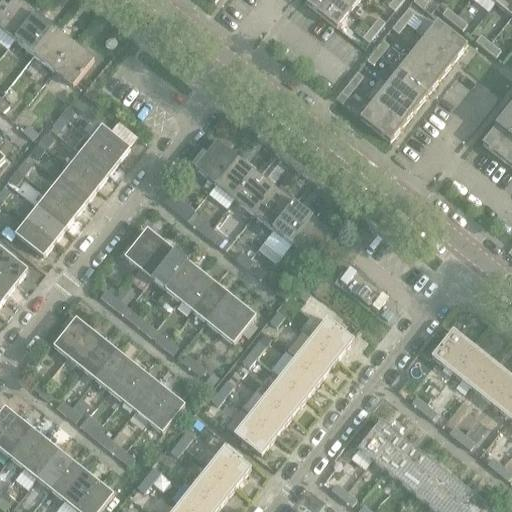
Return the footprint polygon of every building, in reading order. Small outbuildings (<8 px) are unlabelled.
[(0,0),(0,24),(18,2),(15,0),(0,0)] [(351,15),(332,0),(313,0),(308,8),(338,31),(351,15)] [(362,0),(332,0),(351,15),(362,0)] [(395,14),(403,4),(397,0),(396,0),(389,9),(395,14)] [(429,7),(420,0),(418,0),(414,5),(424,13),(429,7)] [(511,18),(511,0),(501,0),(497,6),(511,18)] [(0,31),(16,44),(37,17),(18,2),(0,24),(0,31)] [(458,20),(448,11),(443,18),(453,26),(458,20)] [(407,27),(415,17),(409,12),(401,22),(407,27)] [(35,59),(56,32),(37,17),(16,44),(35,59)] [(468,28),(458,20),(453,26),(463,34),(468,28)] [(378,36),(386,26),(379,21),(371,31),(378,36)] [(399,37),(407,27),(401,22),(393,32),(399,37)] [(468,49),(438,25),(425,41),(455,65),(468,49)] [(369,46),(378,36),(371,31),(363,41),(369,46)] [(54,74),(75,48),(56,32),(35,59),(54,74)] [(492,46),(482,38),(476,45),(487,53),(492,46)] [(455,65),(425,41),(413,57),(443,81),(455,65)] [(382,59),(390,49),(384,44),(376,54),(382,59)] [(502,55),(492,46),(487,53),(497,61),(502,55)] [(74,90),(95,63),(75,48),(54,74),(74,90)] [(443,81),(413,57),(406,51),(392,68),(399,74),(430,97),(443,81)] [(374,69),(382,59),(376,54),(367,64),(374,69)] [(430,97),(399,74),(387,89),(417,113),(430,97)] [(356,91),(364,81),(358,76),(350,86),(356,91)] [(417,113),(387,89),(381,83),(367,100),(374,106),(404,130),(417,113)] [(348,101),(356,91),(350,86),(342,96),(348,101)] [(8,109),(1,101),(0,101),(0,113),(2,115),(8,109)] [(404,130),(374,106),(361,122),(391,146),(404,130)] [(68,125),(75,115),(69,110),(61,119),(68,125)] [(511,117),(509,115),(497,130),(511,142),(511,117)] [(61,134),(68,125),(61,119),(54,129),(61,134)] [(39,138),(30,129),(24,136),(33,144),(39,138)] [(131,152),(103,130),(92,144),(120,166),(131,152)] [(511,142),(497,130),(483,147),(511,170),(511,142)] [(46,152),(54,143),(47,137),(40,146),(46,152)] [(120,166),(92,144),(81,157),(109,180),(120,166)] [(39,161),(46,152),(40,146),(32,156),(39,161)] [(216,188),(237,162),(218,146),(209,157),(203,152),(191,166),(197,171),(197,173),(216,188)] [(109,180),(81,157),(70,171),(98,193),(109,180)] [(235,204),(256,177),(237,162),(216,188),(235,204)] [(25,179),(32,170),(26,164),(18,173),(25,179)] [(98,193),(70,171),(59,184),(88,207),(98,193)] [(17,188),(25,179),(18,173),(11,183),(17,188)] [(254,219),(276,192),(256,177),(235,204),(254,219)] [(88,207),(59,184),(49,198),(77,221),(88,207)] [(0,202),(4,206),(11,197),(4,191),(0,196),(0,202)] [(274,234),(295,208),(276,192),(254,219),(274,234)] [(195,214),(171,195),(163,204),(178,216),(187,224),(195,214)] [(77,221),(49,198),(38,211),(66,234),(77,221)] [(293,250),(314,223),(295,208),(274,234),(293,250)] [(66,234),(38,211),(27,225),(55,247),(66,234)] [(313,265),(334,239),(314,223),(293,250),(313,265)] [(55,247),(27,225),(16,238),(44,261),(55,247)] [(213,233),(203,225),(198,232),(207,240),(213,233)] [(222,240),(213,233),(207,240),(217,247),(222,240)] [(140,273),(162,245),(148,234),(126,262),(140,273)] [(153,284),(176,256),(162,245),(140,273),(153,284)] [(29,274),(1,252),(0,252),(0,274),(18,288),(29,274)] [(166,295),(189,266),(176,256),(153,284),(166,295)] [(251,264),(242,256),(236,263),(246,270),(251,264)] [(260,271),(251,264),(246,270),(255,278),(260,271)] [(180,305),(202,277),(189,266),(166,295),(180,305)] [(18,288),(0,274),(0,296),(7,301),(18,288)] [(193,316),(216,288),(202,277),(180,305),(193,316)] [(207,327),(229,299),(216,288),(193,316),(207,327)] [(292,296),(282,289),(277,295),(286,303),(292,296)] [(311,299),(301,291),(296,298),(306,306),(311,299)] [(116,302),(107,294),(101,301),(111,309),(116,302)] [(220,337),(243,309),(229,299),(207,327),(220,337)] [(125,309),(116,302),(111,309),(120,316),(125,309)] [(257,332),(251,328),(257,321),(243,309),(220,337),(234,349),(243,338),(248,343),(257,332)] [(276,331),(285,320),(278,315),(270,326),(276,331)] [(143,323),(134,316),(128,323),(138,330),(143,323)] [(69,362),(91,334),(77,323),(55,351),(69,362)] [(152,331),(143,323),(138,330),(147,338),(152,331)] [(354,344),(328,323),(312,342),(339,364),(354,344)] [(82,373),(104,345),(91,334),(69,362),(82,373)] [(453,377),(474,350),(454,335),(433,361),(453,377)] [(170,345),(161,337),(155,344),(164,352),(170,345)] [(339,364),(312,342),(297,361),(324,383),(339,364)] [(95,384),(118,356),(104,345),(82,373),(95,384)] [(179,352),(170,345),(164,352),(174,359),(179,352)] [(260,346),(251,356),(258,361),(266,351),(260,346)] [(472,392),(493,366),(474,350),(453,377),(472,392)] [(109,394),(131,366),(118,356),(95,384),(109,394)] [(250,371),(258,361),(251,356),(243,366),(250,371)] [(197,366),(188,359),(182,366),(191,373),(197,366)] [(324,383),(297,361),(282,381),(308,402),(324,383)] [(122,405),(145,377),(131,366),(109,394),(122,405)] [(206,374),(197,366),(191,373),(201,381),(206,374)] [(491,407),(511,381),(511,380),(493,366),(472,392),(491,407)] [(136,416),(158,388),(145,377),(122,405),(136,416)] [(308,402),(282,381),(266,400),(293,421),(308,402)] [(510,423),(511,420),(511,381),(491,407),(510,423)] [(45,391),(36,384),(31,391),(40,398),(45,391)] [(227,400),(235,390),(228,385),(220,395),(227,400)] [(149,427),(172,398),(158,388),(136,416),(149,427)] [(55,399),(45,391),(40,398),(49,405),(55,399)] [(219,410),(227,400),(220,395),(212,405),(219,410)] [(163,438),(186,410),(172,398),(149,427),(163,438)] [(293,421),(266,400),(251,419),(278,440),(293,421)] [(428,409),(418,401),(412,407),(423,416),(428,409)] [(72,413),(63,405),(57,412),(67,419),(72,413)] [(76,427),(84,417),(75,409),(72,413),(67,419),(76,427)] [(438,417),(428,409),(423,416),(433,424),(438,417)] [(0,448),(20,423),(6,412),(0,419),(0,448)] [(278,440),(251,419),(235,439),(262,460),(278,440)] [(0,453),(11,462),(33,434),(20,423),(0,448),(0,453)] [(373,465),(396,436),(382,425),(359,453),(373,465)] [(99,434),(90,427),(84,434),(94,441),(99,434)] [(465,439),(455,431),(450,438),(460,446),(465,439)] [(24,473),(47,445),(33,434),(11,462),(24,473)] [(109,442),(99,434),(94,441),(103,449),(109,442)] [(186,451),(194,441),(187,436),(179,446),(186,451)] [(387,475),(409,447),(396,436),(373,465),(387,475)] [(475,447),(465,439),(460,446),(470,454),(475,447)] [(38,483),(60,455),(47,445),(24,473),(38,483)] [(179,446),(171,456),(178,461),(186,451),(179,446)] [(400,486),(423,458),(409,447),(387,475),(400,486)] [(126,456),(117,448),(111,455),(121,463),(126,456)] [(252,472),(225,451),(210,471),(236,492),(252,472)] [(51,494),(74,466),(60,455),(38,483),(51,494)] [(136,463),(126,456),(121,463),(130,470),(136,463)] [(436,469),(423,458),(400,486),(414,497),(436,469)] [(504,470),(493,462),(488,468),(498,476),(504,470)] [(65,505),(87,477),(74,466),(51,494),(65,505)] [(449,479),(436,469),(414,497),(427,507),(449,479)] [(511,479),(511,476),(504,470),(498,476),(508,484),(511,479)] [(236,492),(210,471),(195,490),(221,511),(236,492)] [(154,472),(146,482),(153,487),(161,477),(154,472)] [(73,511),(81,511),(101,488),(87,477),(65,505),(73,511)] [(445,511),(463,490),(449,479),(427,507),(432,511),(445,511)] [(146,482),(142,487),(138,492),(145,497),(153,487),(146,482)] [(101,488),(81,511),(103,511),(105,510),(107,511),(109,511),(116,504),(112,501),(114,499),(101,488)] [(337,488),(332,495),(342,502),(347,496),(337,488)] [(220,511),(221,511),(195,490),(179,509),(182,511),(220,511)] [(467,511),(476,501),(463,490),(445,511),(467,511)] [(357,504),(347,496),(342,502),(352,510),(357,504)] [(8,511),(11,509),(1,501),(0,503),(0,511),(1,511),(8,511)] [(490,511),(476,501),(467,511),(490,511)]
